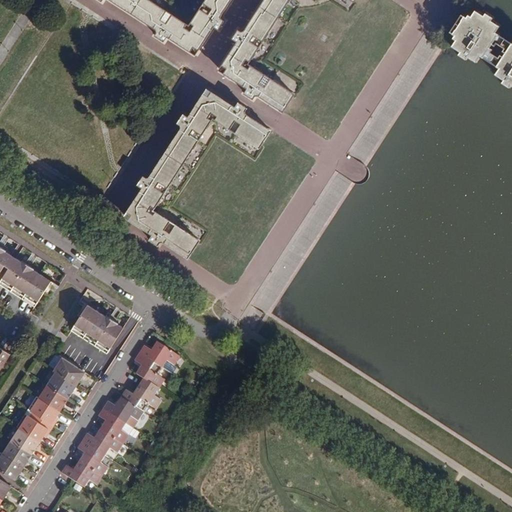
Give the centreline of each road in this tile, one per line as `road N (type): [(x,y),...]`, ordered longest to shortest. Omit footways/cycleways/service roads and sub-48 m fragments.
road 1 (residential): [(25,511),(158,303)]
road 2 (residential): [(0,202),(158,303)]
